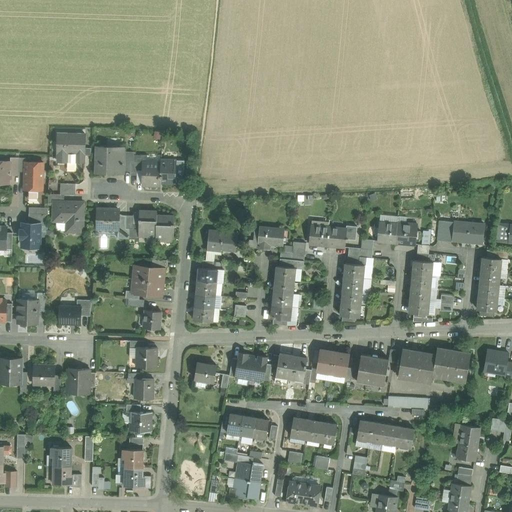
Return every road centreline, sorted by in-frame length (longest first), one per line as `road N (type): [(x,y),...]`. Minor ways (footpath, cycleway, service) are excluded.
road 1 (residential): [(100,186),(190,200),(177,339)]
road 2 (residential): [(177,339),(161,504)]
